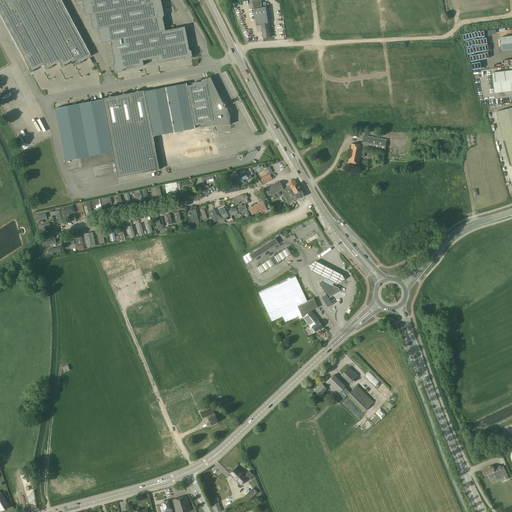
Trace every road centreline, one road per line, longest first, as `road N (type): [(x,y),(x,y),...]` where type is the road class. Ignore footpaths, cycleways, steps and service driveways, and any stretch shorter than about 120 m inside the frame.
road 1 (tertiary): [(56,511),(195,468),(350,329)]
road 2 (unclassified): [(40,100),(77,194),(242,161),(251,143)]
road 3 (secondary): [(481,511),(410,337)]
road 4 (track): [(327,42),(447,37),(456,22)]
road 5 (secondary): [(346,240),(275,131)]
